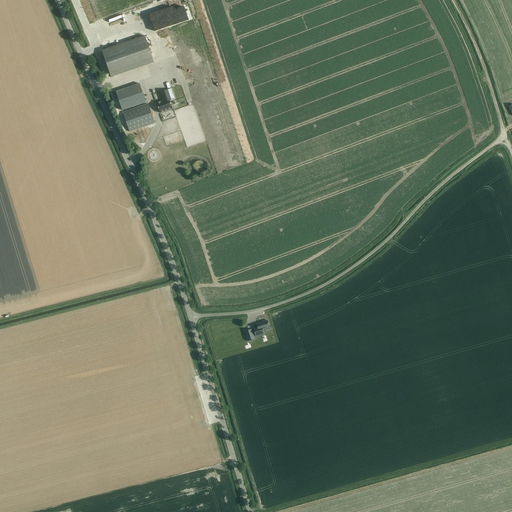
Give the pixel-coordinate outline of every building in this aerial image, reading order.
[(154,63),(145,36),(101,51),(110,78),(154,63)] [(122,111),(145,103),(139,84),(115,92),(122,111)] [(169,99),(174,97),(171,89),(160,93),(163,101),(156,103),(159,113),(172,109),(169,99)] [(129,132),(154,123),(148,104),(123,113),(129,132)] [(269,328),(267,320),(256,324),(257,328),(253,329),(256,336),(264,334),(262,330),(269,328)] [(254,339),(251,329),(245,332),(248,341),(254,339)]
